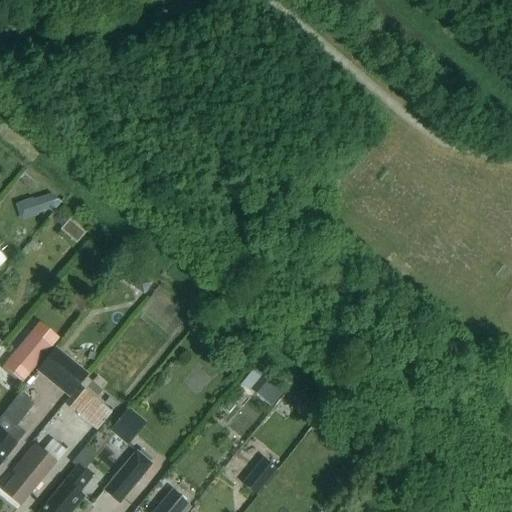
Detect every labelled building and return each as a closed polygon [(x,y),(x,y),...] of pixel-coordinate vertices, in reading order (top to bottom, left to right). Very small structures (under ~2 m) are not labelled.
[(58,190),(18,202),(23,219),(63,206),(58,190)] [(85,235),(69,222),(62,231),(77,244),(85,235)] [(118,278),(144,296),(151,285),(126,267),(118,278)] [(28,378),(58,341),(40,325),(9,363),(28,378)] [(69,398),(87,376),(55,350),(37,372),(69,398)] [(267,383),(258,394),(273,407),(282,396),(267,383)] [(85,391),(70,410),(98,433),(113,414),(85,391)] [(0,467),(17,446),(25,436),(16,429),(36,404),(21,393),(0,419),(0,467)] [(109,432),(127,447),(147,424),(129,409),(109,432)] [(2,493),(21,508),(56,464),(66,452),(52,441),(43,454),(34,447),(12,473),(16,476),(2,493)] [(73,511),(83,500),(78,496),(91,480),(83,473),(96,458),(85,449),(72,465),(77,469),(42,511),(73,511)] [(120,507),(153,466),(136,452),(103,492),(120,507)] [(256,497),(276,472),(263,462),(243,487),(256,497)] [(172,496),(158,511),(182,511),(186,507),(172,496)]
